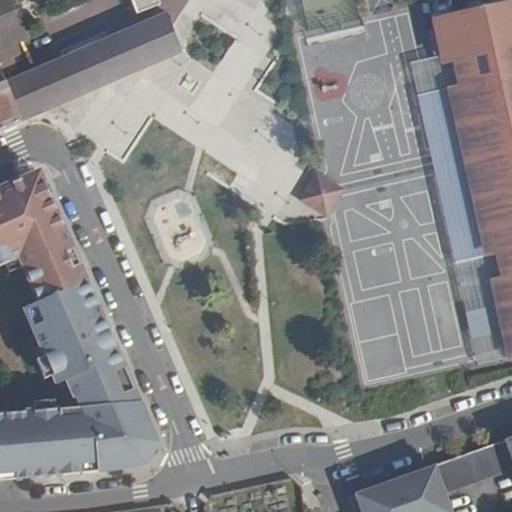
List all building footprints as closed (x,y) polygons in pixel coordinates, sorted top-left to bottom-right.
[(27,39),(10,0),(0,0),(0,71),(2,77),(24,68),(26,63),(18,44),(27,39)] [(133,0),(134,1),(137,0),(144,0),(147,9),(161,5),(158,0),(133,0)] [(511,7),(490,12),(462,18),(434,24),(430,25),(431,33),(427,34),(433,61),(438,60),(440,68),(448,67),(458,65),(463,89),(456,90),(445,92),(450,115),(446,116),(451,144),(456,143),(467,188),(461,189),(468,215),(472,215),(482,261),(501,257),(506,281),(488,284),(493,310),(489,311),(479,314),(488,339),(494,338),(499,337),(505,363),(511,361),(511,7)] [(62,106),(178,55),(180,53),(165,15),(5,84),(19,118),(21,123),(54,109),(62,106)] [(0,126),(19,118),(5,84),(2,77),(0,71),(0,126)] [(327,219),(344,188),(314,172),(297,203),(327,219)] [(67,243),(43,185),(36,188),(31,178),(0,191),(0,264),(16,257),(37,303),(32,306),(41,327),(37,329),(43,342),(37,346),(54,385),(68,378),(77,396),(77,409),(126,405),(136,404),(127,383),(120,386),(113,368),(119,365),(84,282),(77,285),(61,246),(67,243)] [(488,339),(479,314),(472,315),(477,342),(488,339)] [(140,438),(126,405),(77,409),(50,411),(76,474),(142,466),(153,446),(149,437),(140,438)] [(76,474),(50,411),(7,414),(7,418),(0,418),(0,481),(12,480),(11,471),(41,469),(40,478),(76,474)] [(511,440),(359,495),(365,511),(455,511),(451,498),(511,476),(511,440)]
